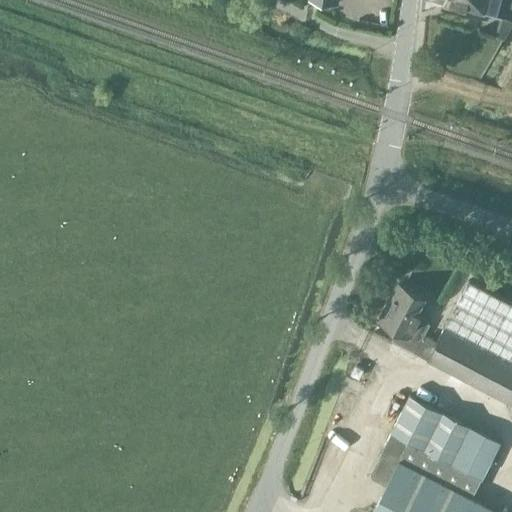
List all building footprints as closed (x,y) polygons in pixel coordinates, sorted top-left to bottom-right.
[(435,0),(485,14),(485,13),(497,16),(501,0),(435,0)] [(511,303),(471,281),(429,358),(511,403),(511,303)] [(381,319),(398,328),(392,338),(419,353),(424,344),(422,343),(433,323),(427,320),(428,317),(419,312),(427,297),(401,283),(381,319)] [(362,369),(353,365),(350,372),(359,376),(362,369)] [(381,448),(399,457),(370,511),(508,511),(474,494),(502,440),(411,392),(381,448)]
